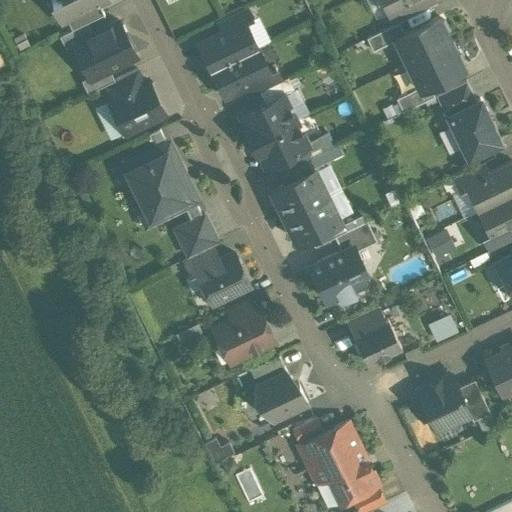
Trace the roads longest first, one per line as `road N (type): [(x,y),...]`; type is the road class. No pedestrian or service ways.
road 1 (residential): [(376,387),(350,386),(327,369),(143,0)]
road 2 (track): [(142,511),(0,226)]
road 3 (residential): [(376,387),(511,324)]
road 4 (residential): [(436,511),(376,387)]
